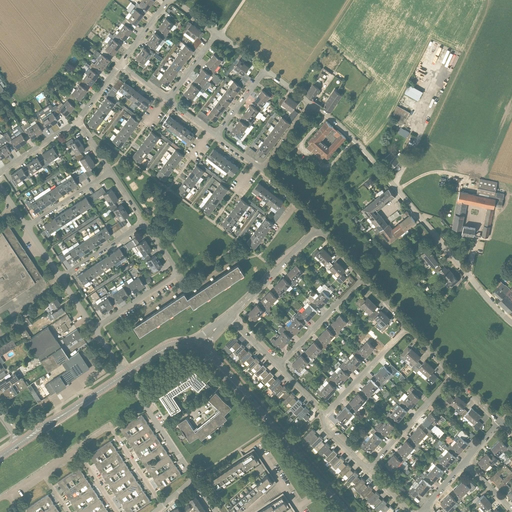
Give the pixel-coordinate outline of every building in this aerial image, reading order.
[(147,10),(151,5),(143,0),(141,0),(139,4),(133,0),(129,0),(129,1),(135,5),(135,6),(141,10),(142,7),(147,10)] [(131,14),(139,20),(143,15),(139,12),(141,10),(135,6),(133,8),(134,9),(131,14)] [(123,20),(129,25),(131,22),(135,25),(139,20),(131,14),(127,19),(126,17),(123,20)] [(162,23),(170,29),(174,25),(175,26),(178,23),(172,19),(170,21),(166,18),(162,23)] [(118,28),(120,29),(128,35),(132,30),(128,27),(129,25),(123,20),(118,28)] [(161,33),(167,38),(168,35),(167,34),(170,29),(162,23),(158,28),(162,31),(161,33)] [(185,32),(190,36),(196,27),(191,24),(188,28),(186,26),(181,32),(184,34),(185,32)] [(196,27),(190,36),(195,40),(197,37),(201,31),(196,27)] [(124,40),(128,35),(120,29),(116,34),(114,33),(112,35),(118,40),(120,37),(124,40)] [(121,45),(117,42),(118,40),(112,35),(110,33),(104,41),(107,43),(117,50),(121,45)] [(151,38),(159,44),(163,40),(164,41),(167,38),(161,33),(159,36),(154,33),(151,38)] [(149,48),(158,54),(158,55),(160,52),(156,49),(159,44),(151,38),(147,43),(151,46),(149,48)] [(113,55),(117,50),(107,43),(101,50),(107,55),(109,52),(113,55)] [(194,51),(189,47),(185,44),(181,49),(190,56),(194,51)] [(155,57),(158,54),(149,48),(147,51),(143,48),(139,53),(148,59),(151,55),(155,57)] [(186,61),(190,56),(181,49),(178,54),(186,61)] [(97,59),(106,65),(109,60),(105,57),(107,55),(101,50),(99,53),(101,54),(97,59)] [(144,68),(146,65),(147,66),(150,61),(148,59),(139,53),(136,58),(140,61),(138,64),(144,68)] [(182,66),(186,61),(178,54),(174,59),(182,66)] [(210,59),(218,65),(222,61),(224,62),(226,59),(220,54),(218,57),(214,54),(210,59)] [(90,65),(96,70),(98,67),(102,70),(106,65),(97,59),(94,64),(92,62),(90,65)] [(179,71),(182,66),(174,59),(170,64),(179,71)] [(209,70),(214,74),(216,71),(215,70),(218,65),(210,59),(206,64),(210,67),(209,70)] [(233,68),(238,72),(244,63),(239,60),(236,64),(234,62),(229,68),(232,70),(233,68)] [(243,76),(245,73),(249,67),(244,63),(238,72),(243,76)] [(175,76),(179,71),(170,64),(166,69),(175,76)] [(84,73),(94,80),(98,75),(94,72),(96,70),(90,65),(84,73)] [(163,74),(171,81),(175,76),(166,69),(163,74)] [(199,74),(207,80),(211,76),(212,77),(214,74),(209,70),(207,72),(203,69),(199,74)] [(79,80),(85,85),(86,82),(91,85),(94,80),(84,73),(79,80)] [(171,81),(163,74),(159,79),(160,81),(163,82),(167,86),(171,81)] [(197,85),(203,89),(205,86),(204,85),(207,80),(199,74),(195,79),(199,82),(197,85)] [(75,89),(83,95),(87,90),(83,87),(85,85),(79,80),(77,83),(78,84),(75,89)] [(242,87),(237,84),(233,80),(229,85),(238,92),(242,87)] [(118,90),(123,94),(129,86),(124,82),(124,83),(122,85),(120,88),(118,90)] [(188,89),(196,95),(200,90),(201,92),(203,89),(197,85),(196,87),(191,84),(188,89)] [(418,100),(420,97),(422,92),(409,84),(405,92),(418,100)] [(234,97),(238,92),(229,85),(226,90),(234,97)] [(313,85),(306,95),(313,100),(319,89),(313,85)] [(123,94),(128,98),(134,90),(129,86),(123,94)] [(79,100),(83,95),(75,89),(73,88),(68,95),(73,100),(75,97),(79,100)] [(186,100),(192,104),(194,101),(192,100),(196,95),(188,89),(184,94),(188,97),(186,100)] [(128,98),(133,102),(139,93),(134,90),(128,98)] [(230,102),(234,97),(226,90),(222,95),(230,102)] [(258,95),(267,101),(270,97),(272,98),(274,95),(268,90),(266,93),(262,90),(258,95)] [(342,95),(336,91),(335,90),(323,107),(330,112),(331,111),(342,95)] [(35,97),(38,102),(45,98),(42,93),(35,97)] [(133,102),(138,105),(144,97),(139,93),(133,102)] [(62,104),(70,112),(74,107),(71,103),(73,100),(68,95),(65,98),(67,100),(62,104)] [(227,107),(230,102),(222,95),(218,100),(227,107)] [(257,106),(263,110),(264,107),(263,106),(267,101),(258,95),(254,100),(258,103),(257,106)] [(282,104),(286,108),(293,100),(288,96),(284,100),(282,98),(277,104),(280,106),(282,104)] [(114,104),(110,101),(106,97),(102,103),(110,109),(114,104)] [(138,105),(145,111),(149,106),(147,104),(149,101),(144,97),(138,105)] [(223,112),(227,107),(218,100),(214,105),(223,112)] [(298,103),(293,100),(286,108),(291,112),(293,110),(298,103)] [(65,116),(70,112),(62,104),(61,102),(57,107),(56,106),(52,108),(57,115),(62,112),(65,116)] [(107,114),(110,109),(102,103),(99,108),(107,114)] [(219,117),(223,112),(214,105),(211,110),(219,117)] [(247,110),(258,118),(262,114),(260,113),(263,110),(257,106),(255,108),(251,105),(247,110)] [(411,133),(401,127),(410,113),(397,105),(391,116),(395,118),(392,123),(395,124),(393,128),(395,130),(398,132),(397,132),(406,138),(407,138),(411,133)] [(47,116),(52,125),(58,121),(55,117),(57,115),(52,108),(53,109),(50,111),(51,113),(47,116)] [(103,119),(107,114),(99,108),(95,113),(103,119)] [(211,110),(207,115),(208,117),(211,119),(215,122),(219,117),(211,110)] [(245,120),(251,125),(253,122),(252,121),(255,116),(258,119),(258,118),(247,110),(243,115),(247,118),(245,120)] [(91,118),(99,124),(103,119),(95,113),(91,118)] [(163,124),(168,127),(174,119),(169,115),(166,119),(163,118),(159,123),(162,125),(163,124)] [(47,128),(52,125),(47,116),(42,119),(40,117),(38,119),(42,127),(45,125),(47,128)] [(135,127),(139,122),(131,116),(127,121),(135,127)] [(290,123),(285,120),(281,117),(278,122),(286,128),(290,123)] [(95,129),(99,124),(91,118),(87,123),(95,129)] [(31,126),(37,135),(42,131),(40,128),(42,127),(38,119),(30,124),(31,126)] [(168,127),(173,131),(179,123),(174,119),(168,127)] [(236,125),(244,131),(248,126),(249,128),(251,125),(245,120),(244,123),(239,120),(236,125)] [(131,132),(135,127),(127,121),(123,126),(131,132)] [(337,130),(326,121),(308,142),(326,158),(327,158),(328,159),(333,153),(332,152),(346,137),(337,130)] [(282,133),(286,128),(278,122),(274,127),(282,133)] [(173,131),(178,135),(184,127),(179,123),(173,131)] [(31,138),(37,135),(31,126),(26,129),(23,125),(20,126),(26,136),(29,134),(31,138)] [(240,140),(246,132),(244,131),(236,125),(232,130),(236,133),(234,136),(236,137),(234,139),(238,142),(240,140)] [(15,137),(21,145),(26,142),(23,137),(26,136),(20,126),(16,129),(19,134),(15,137)] [(127,137),(131,132),(123,126),(119,131),(127,137)] [(178,135),(183,139),(189,130),(184,127),(178,135)] [(278,138),(282,133),(274,127),(270,132),(278,138)] [(183,139),(188,142),(186,145),(189,147),(195,138),(193,136),(194,134),(189,130),(183,139)] [(124,142),(127,137),(119,131),(115,136),(124,142)] [(148,136),(156,143),(159,138),(151,131),(148,136)] [(16,149),(21,145),(15,137),(11,139),(6,132),(3,135),(11,146),(13,144),(16,149)] [(275,143),(278,138),(270,132),(266,137),(275,143)] [(0,147),(6,156),(11,152),(8,148),(11,146),(3,135),(0,136),(0,147)] [(120,147),(124,142),(115,136),(112,141),(120,147)] [(152,148),(156,143),(148,136),(144,141),(152,148)] [(271,148),(275,143),(266,137),(263,142),(271,148)] [(73,150),(81,144),(78,138),(73,141),(72,139),(65,143),(67,146),(69,145),(73,150)] [(140,146),(148,153),(152,148),(144,141),(140,146)] [(267,153),(271,148),(263,142),(259,147),(267,153)] [(76,158),(82,154),(80,152),(85,149),(81,144),(73,150),(76,155),(72,157),(74,159),(76,158)] [(145,157),(148,153),(140,146),(136,151),(145,157)] [(58,156),(59,158),(62,156),(58,150),(55,151),(52,147),(47,150),(53,159),(58,156)] [(256,153),(259,155),(263,158),(267,153),(259,147),(255,152),(256,153)] [(180,161),(183,156),(175,149),(172,154),(180,161)] [(207,157),(213,161),(219,153),(214,149),(207,157)] [(42,160),(46,166),(49,164),(48,162),(53,159),(47,150),(42,154),(45,158),(42,160)] [(141,163),(145,157),(136,151),(133,156),(141,163)] [(213,161),(218,165),(224,157),(219,153),(213,161)] [(396,170),(400,166),(399,165),(402,163),(401,162),(406,159),(402,155),(402,156),(399,153),(394,156),(391,153),(390,154),(390,153),(389,154),(385,158),(392,167),(393,167),(396,170)] [(83,165),(92,159),(88,154),(84,157),(82,154),(76,158),(78,161),(80,160),(83,165)] [(176,166),(180,161),(172,154),(168,159),(176,166)] [(43,168),(46,166),(42,160),(40,162),(37,157),(31,161),(37,169),(42,166),(43,168)] [(218,165),(223,169),(229,160),(224,157),(218,165)] [(87,170),(89,168),(95,165),(92,159),(83,165),(86,170),(87,170)] [(172,171),(176,166),(168,159),(164,165),(172,171)] [(223,169),(228,172),(234,164),(229,160),(223,169)] [(26,170),(31,176),(33,174),(32,173),(37,169),(31,161),(26,164),(29,169),(26,170)] [(234,164),(228,172),(233,176),(239,168),(234,164)] [(160,169),(168,176),(172,171),(164,165),(160,169)] [(192,170),(200,176),(204,171),(196,165),(192,170)] [(28,178),(31,176),(26,170),(24,172),(21,168),(16,171),(22,180),(26,177),(28,178)] [(165,181),(168,176),(160,169),(157,175),(165,181)] [(197,181),(200,176),(192,170),(189,175),(197,181)] [(17,183),(22,180),(16,171),(11,175),(13,179),(11,181),(15,187),(18,185),(17,183)] [(185,180),(193,186),(197,181),(189,175),(185,180)] [(77,184),(74,179),(72,176),(66,179),(72,188),(77,185),(77,184)] [(467,234),(469,226),(464,226),(463,226),(462,226),(464,215),(465,215),(467,203),(487,207),(482,236),(488,237),(494,208),(494,206),(501,208),(504,194),(495,192),(497,182),(479,178),(476,194),(460,191),(452,228),(461,230),(462,230),(462,234),(467,234)] [(67,192),(72,188),(66,179),(61,183),(67,192)] [(189,191),(193,186),(185,180),(181,185),(189,191)] [(62,195),(67,192),(61,183),(56,186),(62,195)] [(224,194),(228,189),(220,183),(216,188),(224,194)] [(252,191),(257,195),(263,186),(258,183),(252,191)] [(185,196),(189,191),(181,185),(177,190),(185,196)] [(57,198),(62,195),(56,186),(51,190),(57,198)] [(257,195),(262,198),(268,190),(263,186),(257,195)] [(221,199),(224,194),(216,188),(212,193),(221,199)] [(103,194),(102,195),(106,200),(115,194),(111,189),(106,193),(103,194)] [(395,197),(395,196),(388,189),(383,193),(389,201),(395,197)] [(51,202),(57,198),(51,190),(45,193),(51,202)] [(262,198),(267,202),(273,194),(268,190),(262,198)] [(46,205),(51,202),(45,193),(40,197),(46,205)] [(217,204),(221,199),(212,193),(209,198),(217,204)] [(385,204),(389,201),(383,193),(379,196),(385,204)] [(109,209),(115,205),(114,202),(118,200),(115,194),(106,200),(109,205),(107,206),(109,209)] [(267,202),(272,206),(278,198),(273,194),(267,202)] [(381,208),(385,204),(379,196),(374,200),(381,208)] [(41,209),(46,205),(40,197),(35,200),(41,209)] [(80,200),(86,209),(91,206),(90,203),(86,198),(86,197),(80,200)] [(35,212),(41,209),(35,200),(34,198),(29,202),(26,204),(30,210),(33,208),(35,212)] [(213,209),(217,204),(209,198),(205,203),(213,209)] [(286,209),(288,206),(283,202),(283,201),(278,198),(272,206),(277,210),(279,208),(281,205),(286,209)] [(237,204),(245,210),(249,205),(241,199),(237,204)] [(81,212),(86,209),(80,200),(75,204),(81,212)] [(377,211),(381,208),(374,200),(370,203),(377,211)] [(209,214),(213,209),(205,203),(201,208),(209,214)] [(378,212),(377,211),(370,203),(363,209),(370,219),(378,212)] [(76,216),(81,212),(75,204),(70,207),(76,216)] [(116,215),(125,210),(121,204),(117,207),(115,205),(109,209),(111,212),(113,211),(116,215)] [(241,215),(245,210),(237,204),(233,209),(241,215)] [(77,219),(76,216),(70,207),(65,211),(70,219),(72,222),(77,219)] [(238,220),(241,215),(233,209),(229,214),(238,220)] [(120,221),(123,219),(129,215),(125,210),(116,215),(120,221)] [(392,221),(401,214),(397,210),(388,217),(392,221)] [(65,223),(70,219),(65,211),(59,214),(65,223)] [(370,219),(373,223),(381,216),(378,212),(370,219)] [(60,226),(65,223),(59,214),(54,218),(60,226)] [(234,225),(238,220),(229,214),(226,219),(234,225)] [(373,223),(376,227),(384,220),(381,216),(373,223)] [(274,223),(269,220),(265,217),(262,222),(270,228),(274,223)] [(387,224),(379,230),(389,243),(415,222),(411,217),(408,220),(406,218),(393,228),(389,224),(388,224),(387,224)] [(55,230),(60,226),(54,218),(49,221),(55,230)] [(232,231),(230,230),(234,225),(226,219),(222,224),(228,228),(226,231),(230,234),(232,231)] [(376,227),(379,230),(387,224),(384,220),(376,227)] [(50,233),(55,230),(49,221),(44,225),(47,229),(44,231),(46,234),(48,237),(51,235),(50,233)] [(266,233),(270,228),(262,222),(258,227),(266,233)] [(0,304),(42,277),(7,223),(0,227),(0,304)] [(111,236),(110,235),(107,229),(105,227),(100,230),(106,239),(111,236)] [(254,232),(262,238),(266,233),(258,227),(254,232)] [(101,242),(106,239),(100,230),(95,234),(101,242)] [(250,237),(259,243),(262,238),(254,232),(250,237)] [(95,246),(101,242),(95,234),(90,237),(95,246)] [(90,249),(95,246),(90,237),(84,241),(90,249)] [(255,248),(259,243),(250,237),(247,242),(255,248)] [(139,243),(136,245),(139,250),(148,245),(145,239),(139,243)] [(85,253),(90,249),(84,241),(79,244),(85,253)] [(80,256),(85,253),(79,244),(74,247),(80,256)] [(143,259),(149,255),(147,253),(152,250),(148,245),(139,250),(143,255),(141,256),(143,259)] [(74,260),(80,256),(74,247),(69,251),(74,260)] [(125,257),(123,253),(119,248),(114,251),(120,260),(125,257)] [(316,256),(320,260),(327,253),(323,248),(319,252),(317,249),(312,255),(314,257),(316,256)] [(427,270),(432,267),(438,262),(431,254),(432,253),(428,249),(421,255),(426,262),(422,265),(427,270)] [(69,263),(74,260),(69,251),(64,254),(63,252),(60,254),(64,261),(66,259),(69,263)] [(114,264),(120,260),(114,251),(109,255),(114,264)] [(325,268),(330,263),(328,261),(332,257),(327,253),(320,260),(324,264),(323,266),(325,268)] [(110,267),(114,264),(109,255),(103,258),(110,267)] [(146,261),(150,266),(158,260),(155,255),(150,258),(149,255),(143,259),(145,262),(146,261)] [(104,270),(110,267),(103,258),(98,262),(104,270)] [(153,272),(152,273),(153,275),(159,271),(158,268),(162,265),(158,260),(150,266),(153,272)] [(329,269),(333,273),(341,266),(336,261),(333,265),(330,263),(325,268),(328,271),(329,269)] [(99,274),(104,270),(98,262),(93,265),(99,274)] [(228,284),(244,273),(241,268),(242,268),(241,267),(240,267),(238,264),(231,269),(229,268),(228,269),(229,270),(221,275),(214,280),(213,279),(211,280),(212,281),(205,286),(197,291),(196,290),(195,291),(194,291),(195,292),(188,297),(185,292),(177,297),(176,296),(176,297),(174,298),(175,299),(168,303),(160,309),(159,307),(159,308),(157,309),(158,310),(151,315),(143,320),(143,318),(142,319),(141,320),(141,321),(134,326),(140,335),(148,329),(157,324),(174,313),(191,302),(194,307),(211,296),(228,284)] [(305,273),(307,271),(302,266),(300,268),(296,264),(291,269),(299,276),(303,272),(305,273)] [(94,277),(99,274),(93,265),(88,268),(94,277)] [(443,277),(449,272),(444,266),(441,268),(439,265),(434,269),(437,272),(438,271),(443,276),(442,277),(443,277)] [(337,277),(336,279),(341,284),(346,278),(341,274),(345,270),(341,266),(333,273),(337,277)] [(88,281),(94,277),(88,268),(83,272),(88,281)] [(289,279),(294,284),(295,285),(297,283),(295,280),(299,276),(291,269),(287,273),(291,277),(289,279)] [(444,284),(447,282),(451,287),(458,281),(450,271),(449,272),(443,277),(445,279),(442,282),(444,284)] [(83,284),(88,281),(83,272),(77,275),(80,280),(78,281),(82,288),(85,286),(83,284)] [(133,280),(139,289),(144,285),(141,281),(144,279),(140,273),(137,275),(138,277),(133,280)] [(292,287),(294,284),(289,279),(287,281),(283,278),(278,282),(286,290),(290,285),(292,287)] [(134,292),(139,289),(133,280),(128,284),(127,282),(124,284),(128,290),(131,288),(134,292)] [(275,293),(281,298),(283,295),(282,294),(286,290),(278,282),(274,287),(278,290),(275,293)] [(497,287),(493,292),(501,299),(498,302),(508,313),(509,313),(511,308),(511,287),(511,289),(510,289),(505,284),(505,285),(502,282),(497,287)] [(118,290),(123,299),(129,296),(126,291),(128,290),(124,284),(121,286),(122,287),(118,290)] [(318,295),(325,302),(330,298),(328,296),(332,291),(324,284),(322,286),(323,287),(319,291),(320,293),(318,295)] [(118,303),(123,299),(118,290),(113,294),(111,292),(109,294),(113,300),(115,298),(118,303)] [(278,300),(281,298),(275,293),(273,295),(270,291),(265,296),(273,303),(277,299),(278,300)] [(102,301),(108,310),(113,306),(110,302),(113,300),(109,294),(106,296),(107,298),(102,301)] [(321,307),(325,302),(318,295),(314,299),(311,295),(308,298),(310,300),(315,306),(317,303),(321,307)] [(262,306),(268,311),(270,309),(269,307),(273,303),(265,296),(261,300),(265,304),(262,306)] [(60,304),(59,303),(55,297),(49,301),(53,308),(60,304)] [(363,307),(365,309),(372,302),(368,297),(365,300),(361,297),(355,303),(361,309),(363,307)] [(102,313),(108,310),(102,301),(100,298),(95,302),(96,302),(93,304),(97,311),(100,309),(102,313)] [(305,309),(312,316),(317,311),(313,308),(315,306),(310,300),(307,303),(309,304),(305,309)] [(370,318),(375,312),(373,310),(377,306),(372,302),(365,309),(369,313),(368,315),(370,318)] [(269,313),(268,311),(262,306),(260,308),(257,304),(252,309),(260,316),(264,312),(267,315),(269,313)] [(48,316),(52,314),(54,317),(64,311),(61,306),(53,312),(51,310),(49,311),(48,309),(45,312),(48,316)] [(249,319),(254,324),(257,322),(256,320),(260,316),(252,309),(248,313),(251,317),(249,319)] [(308,320),(312,316),(305,309),(301,313),(299,311),(297,314),(302,319),(304,317),(308,320)] [(375,319),(378,322),(386,315),(381,310),(379,313),(376,311),(375,312),(370,318),(368,320),(369,320),(370,320),(371,321),(375,319)] [(68,324),(72,322),(67,314),(52,324),(55,328),(59,325),(62,329),(63,331),(72,326),(71,326),(70,327),(68,324)] [(292,322),(299,329),(304,325),(300,321),(302,319),(297,314),(294,316),(296,318),(292,322)] [(347,322),(349,324),(351,321),(346,316),(343,318),(340,315),(335,319),(343,326),(347,322)] [(387,334),(392,328),(387,323),(390,319),(386,315),(378,322),(375,325),(380,330),(381,328),(382,329),(384,330),(387,334)] [(20,330),(24,328),(31,323),(27,318),(21,322),(18,318),(13,320),(20,330)] [(333,330),(338,335),(340,332),(339,331),(343,326),(335,319),(331,324),(335,327),(333,330)] [(295,334),(299,329),(292,322),(288,327),(286,325),(284,328),(289,333),(291,330),(295,334)] [(31,338),(27,340),(37,355),(43,351),(58,342),(48,327),(31,338)] [(24,328),(20,330),(27,340),(31,338),(24,328)] [(279,335),(287,343),(291,338),(287,335),(289,333),(284,328),(281,330),(283,332),(279,335)] [(336,337),(338,335),(333,330),(330,332),(327,328),(322,333),(330,340),(334,336),(336,337)] [(78,339),(82,337),(77,329),(65,337),(70,343),(77,338),(78,339)] [(320,343),(325,348),(327,346),(326,344),(330,340),(322,333),(318,337),(322,341),(320,343)] [(282,347),(287,343),(279,335),(275,340),(273,338),(271,341),(276,346),(278,344),(282,347)] [(235,350),(239,345),(236,342),(238,339),(235,336),(226,344),(230,348),(231,346),(235,350)] [(362,345),(370,353),(374,348),(370,344),(373,342),(367,337),(365,340),(366,341),(362,345)] [(0,355),(15,346),(14,344),(13,345),(10,341),(0,347),(0,355)] [(318,355),(325,348),(320,343),(318,345),(314,342),(309,346),(317,354),(318,355)] [(240,358),(247,352),(243,348),(245,346),(242,343),(239,345),(235,350),(233,351),(240,358)] [(366,357),(370,353),(362,345),(358,350),(357,348),(355,351),(360,356),(362,354),(366,357)] [(307,357),(312,362),(314,359),(313,358),(317,354),(309,346),(305,351),(309,354),(307,357)] [(45,355),(43,351),(37,355),(42,364),(47,372),(68,358),(61,347),(51,353),(50,352),(45,355)] [(407,358),(409,360),(416,352),(411,348),(408,352),(405,350),(400,355),(405,360),(407,358)] [(249,364),(254,359),(251,355),(252,353),(249,350),(247,352),(240,358),(244,362),(246,360),(249,364)] [(350,359),(357,366),(362,362),(358,358),(360,356),(355,351),(352,353),(354,355),(350,359)] [(52,380),(44,386),(50,395),(55,391),(63,386),(65,384),(65,385),(76,377),(89,368),(78,352),(61,363),(67,371),(62,374),(52,380)] [(414,368),(420,363),(417,360),(421,357),(416,352),(409,360),(413,364),(412,366),(414,368)] [(314,364),(312,362),(307,357),(305,359),(301,355),(296,360),(304,367),(308,363),(310,364),(312,366),(314,364)] [(256,371),(261,366),(258,362),(259,360),(256,357),(254,359),(249,364),(247,365),(251,369),(253,367),(256,371)] [(353,371),(357,366),(350,359),(348,357),(343,362),(344,362),(342,364),(347,370),(349,367),(353,371)] [(299,375),(301,373),(300,371),(304,367),(296,360),(292,364),(296,368),(294,370),(299,375)] [(419,369),(423,372),(430,365),(425,361),(422,364),(420,363),(414,368),(413,369),(417,372),(419,369)] [(263,378),(268,373),(265,369),(267,367),(263,364),(261,366),(256,371),(255,372),(258,376),(260,374),(263,378)] [(348,371),(347,370),(342,364),(339,367),(341,369),(337,373),(345,380),(349,375),(346,373),(348,371)] [(426,378),(429,381),(433,375),(431,373),(435,369),(430,365),(423,372),(427,377),(426,378)] [(392,375),(395,372),(390,367),(387,369),(384,366),(379,370),(387,377),(391,373),(392,375)] [(192,369),(157,393),(169,412),(179,406),(172,396),(191,384),(198,391),(206,383),(192,369)] [(377,381),(382,386),(384,383),(383,382),(387,377),(379,370),(375,375),(379,378),(377,381)] [(270,385),(275,380),(272,376),(274,374),(270,371),(268,373),(263,378),(262,379),(265,383),(267,381),(270,385)] [(340,385),(345,380),(337,373),(335,372),(329,378),(336,384),(338,382),(340,385)] [(0,387),(2,390),(21,377),(20,375),(17,376),(15,373),(0,383),(0,387)] [(8,399),(27,386),(21,377),(2,390),(8,399)] [(278,392),(282,387),(279,383),(281,382),(277,378),(275,380),(270,385),(269,386),(272,390),(274,388),(278,392)] [(324,386),(332,394),(336,389),(333,387),(336,384),(329,378),(326,381),(328,382),(324,386)] [(380,388),(382,386),(377,381),(375,383),(371,379),(366,384),(374,391),(378,387),(380,388)] [(207,384),(205,386),(211,393),(213,392),(214,390),(211,388),(208,384),(207,384)] [(364,394),(369,399),(373,403),(376,399),(373,396),(372,397),(370,395),(374,391),(366,384),(362,389),(366,392),(364,394)] [(285,399),(290,394),(286,390),(288,389),(284,385),(282,387),(278,392),(276,393),(280,397),(281,395),(285,399)] [(327,398),(332,394),(324,386),(320,391),(319,389),(316,392),(321,397),(324,395),(327,398)] [(407,396),(415,403),(419,398),(416,394),(418,392),(412,387),(410,390),(411,391),(407,396)] [(209,399),(213,403),(220,396),(216,392),(209,399)] [(292,406),(297,401),(293,397),(295,396),(291,392),(290,394),(285,399),(283,400),(287,404),(288,402),(292,406)] [(367,402),(369,399),(364,394),(362,397),(358,393),(354,398),(361,405),(365,400),(367,402)] [(450,403),(455,407),(462,399),(457,395),(454,399),(449,395),(443,403),(447,407),(450,403)] [(213,403),(217,407),(224,400),(220,396),(213,403)] [(411,407),(415,403),(407,396),(403,400),(402,398),(400,401),(405,406),(407,404),(411,407)] [(351,408),(357,413),(359,411),(357,409),(361,405),(354,398),(349,402),(353,406),(351,408)] [(297,414),(304,408),(300,404),(302,403),(298,399),(297,401),(292,406),(290,408),(294,411),(293,412),(296,415),(297,414)] [(461,415),(465,409),(463,408),(467,404),(462,399),(455,407),(459,411),(458,413),(461,415)] [(219,409),(221,411),(228,403),(224,400),(217,407),(218,409),(219,409)] [(395,409),(403,416),(407,412),(403,408),(405,406),(400,401),(397,404),(399,405),(395,409)] [(221,411),(224,415),(232,407),(228,403),(221,411)] [(309,418),(309,417),(311,415),(307,411),(309,410),(309,409),(309,407),(306,406),(304,408),(297,414),(301,418),(302,416),(306,420),(308,418),(309,418)] [(354,416),(357,413),(351,408),(349,410),(345,407),(341,411),(349,419),(353,414),(354,416)] [(465,416),(469,420),(476,412),(471,407),(468,411),(465,409),(461,415),(460,417),(461,418),(462,417),(463,417),(465,416)] [(227,419),(224,415),(221,411),(219,409),(218,409),(215,412),(217,414),(216,414),(223,422),(227,419)] [(398,421),(403,416),(395,409),(391,414),(388,412),(386,414),(387,415),(392,420),(394,418),(398,421)] [(346,429),(348,426),(345,423),(349,419),(341,411),(337,416),(340,420),(338,422),(346,429)] [(474,427),(474,428),(477,430),(482,424),(477,420),(481,416),(476,412),(469,420),(474,424),(472,426),(474,427)] [(427,417),(435,424),(438,420),(440,422),(441,421),(443,422),(445,419),(441,416),(440,416),(436,413),(434,415),(431,413),(427,417)] [(219,426),(223,422),(216,414),(212,418),(219,426)] [(131,421),(134,426),(142,422),(143,424),(142,426),(143,428),(148,425),(146,423),(147,422),(142,415),(131,421)] [(382,423),(390,430),(394,426),(390,422),(392,420),(387,415),(385,418),(386,419),(382,423)] [(425,428),(430,433),(432,430),(431,429),(435,424),(427,417),(423,422),(427,426),(425,428)] [(177,423),(181,428),(189,422),(186,418),(177,423)] [(214,429),(219,426),(212,418),(208,421),(214,429)] [(127,438),(133,434),(133,433),(131,434),(130,433),(129,434),(127,431),(134,426),(131,421),(120,429),(125,437),(126,436),(127,438)] [(210,433),(214,429),(208,421),(204,425),(210,433)] [(181,428),(184,433),(192,427),(189,422),(181,428)] [(386,435),(390,430),(382,423),(378,428),(377,426),(375,429),(380,434),(382,432),(386,435)] [(150,438),(155,435),(153,433),(154,433),(148,425),(143,428),(138,431),(141,436),(147,433),(150,438)] [(206,436),(210,433),(204,425),(199,428),(206,436)] [(432,435),(430,433),(425,428),(423,430),(419,426),(414,431),(422,438),(426,434),(430,438),(432,435)] [(184,433),(187,437),(195,432),(194,429),(192,427),(184,433)] [(202,440),(206,436),(199,428),(199,429),(197,427),(194,429),(195,432),(199,436),(202,440)] [(309,445),(311,444),(318,437),(314,433),(316,432),(312,428),(304,436),(307,440),(305,442),(309,445)] [(370,437),(378,444),(382,440),(378,436),(380,434),(375,429),(374,428),(371,432),(373,434),(370,437)] [(134,448),(138,445),(135,440),(141,436),(138,431),(133,434),(127,438),(127,439),(132,447),(132,446),(134,448)] [(418,443),(420,441),(422,438),(414,431),(410,436),(414,439),(412,442),(419,449),(422,446),(418,443)] [(195,432),(187,437),(190,442),(199,436),(195,432)] [(456,441),(464,448),(468,443),(464,440),(466,437),(460,433),(458,435),(460,437),(456,441)] [(157,448),(161,445),(160,443),(155,435),(150,438),(144,442),(148,447),(155,442),(157,445),(155,446),(157,448)] [(320,449),(325,444),(321,440),(323,439),(319,435),(318,437),(311,444),(314,447),(316,445),(320,449)] [(373,449),(378,444),(370,437),(366,442),(364,440),(360,445),(365,450),(369,446),(373,449)] [(507,447),(511,452),(511,446),(506,441),(503,443),(500,439),(495,444),(503,451),(507,447)] [(417,451),(419,449),(412,442),(410,444),(406,440),(402,445),(410,452),(414,448),(417,451)] [(100,448),(103,453),(110,448),(112,451),(111,452),(112,454),(117,451),(115,449),(116,449),(110,441),(100,448)] [(459,453),(464,448),(456,441),(452,446),(450,444),(448,447),(453,452),(456,449),(459,453)] [(140,459),(145,456),(144,453),(142,454),(140,452),(148,447),(144,442),(138,445),(134,448),(133,449),(139,457),(139,456),(140,459)] [(327,456),(332,451),(328,448),(330,446),(326,442),(325,444),(320,449),(318,451),(321,454),(323,452),(327,456)] [(492,454),(498,459),(500,457),(499,456),(503,451),(495,444),(491,448),(495,452),(492,454)] [(151,452),(154,457),(162,452),(164,455),(162,456),(161,460),(168,455),(167,453),(162,445),(161,445),(157,448),(151,452)] [(400,456),(405,461),(408,458),(406,457),(410,452),(402,445),(398,450),(402,453),(400,456)] [(443,455),(451,462),(456,457),(452,454),(453,452),(448,447),(446,445),(444,448),(447,451),(443,455)] [(96,465),(102,461),(100,459),(99,460),(97,457),(103,453),(100,448),(89,455),(94,463),(95,463),(96,465)] [(332,465),(339,458),(335,455),(337,453),(334,449),(332,451),(327,456),(325,458),(332,465)] [(116,467),(124,461),(117,451),(112,454),(107,458),(110,463),(115,459),(117,462),(114,464),(116,467)] [(147,468),(152,466),(150,463),(150,464),(148,461),(154,457),(151,452),(145,456),(140,459),(145,467),(146,466),(147,468)] [(251,465),(255,462),(258,460),(253,453),(250,454),(247,456),(246,457),(243,459),(248,467),(251,465)] [(498,459),(492,454),(491,453),(489,455),(487,453),(482,457),(490,465),(491,466),(498,459)] [(403,464),(405,461),(400,456),(398,458),(394,454),(389,459),(397,466),(401,462),(403,464)] [(170,468),(174,465),(173,463),(174,463),(168,455),(161,460),(157,462),(160,467),(168,462),(170,465),(169,466),(170,468)] [(447,467),(451,462),(443,455),(440,460),(438,458),(436,461),(441,466),(443,463),(447,467)] [(341,470),(346,465),(342,462),(344,460),(341,456),(339,458),(332,465),(336,468),(338,466),(341,470)] [(485,473),(487,470),(486,469),(490,465),(482,457),(478,462),(482,466),(479,468),(485,473)] [(103,475),(109,471),(107,469),(106,470),(104,467),(110,463),(107,458),(102,461),(96,465),(95,465),(101,473),(103,475)] [(243,470),(248,467),(243,459),(238,462),(243,470)] [(392,475),(395,472),(393,471),(397,466),(389,459),(385,464),(389,467),(387,470),(392,475)] [(113,468),(117,473),(124,468),(126,471),(124,472),(122,474),(123,476),(130,471),(129,469),(124,461),(116,467),(113,468)] [(431,469),(439,476),(443,471),(439,468),(441,466),(436,461),(433,464),(435,465),(431,469)] [(154,479),(161,474),(160,472),(155,474),(153,472),(160,467),(157,462),(152,466),(147,468),(147,469),(152,477),(153,477),(154,479)] [(239,473),(243,470),(238,462),(233,465),(239,473)] [(348,477),(353,472),(350,469),(351,467),(348,463),(346,465),(341,470),(339,472),(343,475),(344,474),(348,477)] [(497,485),(503,479),(499,475),(505,470),(509,474),(511,471),(505,464),(489,479),(492,481),(492,480),(497,485)] [(177,478),(181,475),(180,473),(177,468),(175,465),(174,465),(170,468),(165,472),(168,477),(175,472),(177,475),(175,476),(177,478)] [(234,476),(239,473),(233,465),(229,468),(234,476)] [(68,475),(71,480),(79,475),(81,478),(79,479),(81,481),(85,478),(84,476),(79,468),(68,475)] [(109,485),(115,481),(114,479),(113,480),(111,477),(117,473),(113,468),(109,471),(103,475),(102,475),(107,483),(108,483),(109,485)] [(230,479),(234,476),(229,468),(224,471),(230,479)] [(435,481),(439,476),(431,469),(427,474),(426,473),(424,475),(429,480),(431,478),(435,481)] [(355,484),(360,479),(357,476),(358,474),(355,470),(353,472),(348,477),(347,479),(350,482),(351,481),(355,484)] [(120,478),(123,483),(130,478),(132,481),(131,482),(129,484),(130,486),(137,481),(135,479),(136,479),(130,471),(123,476),(120,478)] [(225,482),(230,479),(224,471),(220,474),(225,482)] [(504,492),(510,487),(506,483),(511,477),(511,471),(509,474),(503,479),(497,485),(496,486),(499,488),(499,487),(504,492)] [(161,489),(165,486),(162,481),(168,477),(165,472),(161,474),(154,479),(153,479),(159,487),(161,489)] [(220,485),(225,482),(220,474),(215,478),(220,485)] [(65,492),(69,489),(66,484),(71,480),(68,475),(58,482),(63,490),(65,492)] [(270,486),(273,483),(268,475),(264,479),(260,482),(257,484),(263,491),(266,489),(270,486)] [(419,483),(427,490),(431,486),(427,482),(429,480),(424,475),(421,478),(423,479),(419,483)] [(362,491),(367,486),(364,483),(366,481),(362,477),(360,479),(355,484),(354,486),(357,489),(359,488),(362,491)] [(85,493),(92,488),(91,486),(86,478),(85,478),(81,481),(75,485),(78,490),(84,486),(86,489),(84,490),(85,493)] [(116,495),(122,491),(121,489),(119,490),(117,487),(123,483),(120,478),(115,481),(109,485),(114,493),(115,493),(116,495)] [(215,489),(220,485),(215,478),(210,481),(215,489)] [(139,495),(143,492),(142,490),(142,489),(137,481),(130,486),(127,488),(130,493),(137,488),(139,491),(137,492),(139,495)] [(470,489),(471,490),(474,487),(469,482),(466,484),(463,481),(458,485),(466,493),(470,489)] [(423,495),(427,490),(419,483),(415,488),(414,486),(411,489),(417,494),(419,492),(423,495)] [(259,495),(263,491),(257,484),(253,488),(259,495)] [(369,498),(374,493),(371,490),(373,488),(369,484),(367,486),(362,491),(361,493),(364,496),(366,495),(369,498)] [(511,500),(511,498),(511,484),(510,487),(504,492),(503,493),(506,495),(511,500)] [(71,502),(76,499),(72,494),(78,490),(75,485),(69,489),(65,492),(64,492),(70,500),(71,502)] [(455,495),(460,501),(463,498),(461,497),(466,493),(458,485),(454,490),(457,493),(455,495)] [(93,502),(99,498),(97,496),(98,496),(92,488),(85,493),(82,495),(85,500),(91,496),(93,499),(91,500),(93,502)] [(123,505),(128,502),(127,500),(126,501),(124,497),(130,493),(127,488),(122,491),(116,495),(121,503),(123,505)] [(255,499),(259,495),(253,488),(249,491),(255,499)] [(145,505),(146,505),(150,502),(149,500),(149,499),(144,491),(143,492),(139,495),(134,498),(137,503),(142,500),(144,503),(142,504),(143,506),(145,505)] [(251,502),(255,499),(249,491),(245,495),(251,502)] [(377,505),(381,500),(378,497),(380,495),(376,491),(374,493),(369,498),(368,500),(371,504),(373,502),(377,505)] [(458,503),(460,501),(455,495),(453,498),(449,494),(445,498),(452,506),(456,502),(458,503)] [(48,509),(54,505),(52,503),(53,503),(47,495),(37,502),(40,507),(46,503),(47,506),(46,507),(48,509)] [(78,511),(83,508),(82,506),(81,507),(79,504),(85,500),(82,495),(76,499),(71,502),(76,510),(77,510),(78,511)] [(247,506),(251,502),(245,495),(241,499),(247,506)] [(476,502),(480,506),(488,499),(484,495),(480,498),(478,496),(472,501),(475,504),(476,502)] [(193,505),(199,501),(195,496),(190,500),(193,505)] [(284,507),(287,505),(282,497),(279,499),(276,501),(275,501),(271,504),(277,511),(280,509),(284,507)] [(89,505),(92,510),(99,505),(101,508),(99,509),(101,511),(105,508),(104,506),(99,498),(93,502),(89,505)] [(134,511),(137,511),(135,508),(132,510),(131,507),(137,503),(134,498),(128,502),(123,505),(122,506),(126,511),(134,511)] [(444,511),(448,511),(449,511),(448,510),(452,506),(445,498),(440,503),(444,506),(442,509),(444,511)] [(243,509),(247,506),(241,499),(237,502),(243,509)] [(383,511),(389,507),(385,504),(387,502),(383,499),(381,500),(377,505),(375,507),(378,510),(380,509),(383,511)] [(487,511),(490,510),(491,509),(489,507),(492,504),(488,499),(480,506),(484,511),(482,511),(487,511)] [(196,510),(202,506),(199,501),(193,505),(196,510)] [(35,511),(35,510),(40,507),(37,502),(26,509),(28,511),(35,511)] [(237,511),(239,511),(243,509),(237,502),(232,506),(237,511)]
